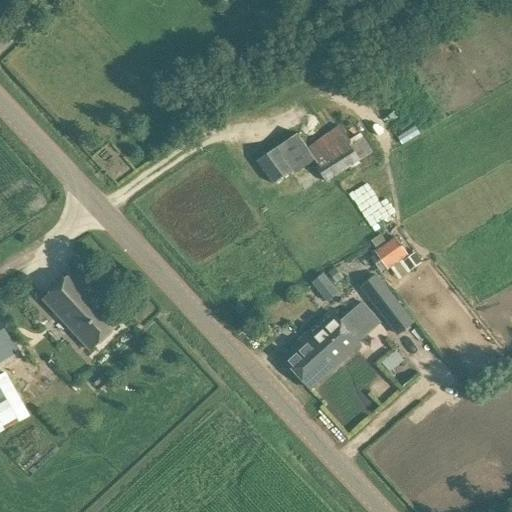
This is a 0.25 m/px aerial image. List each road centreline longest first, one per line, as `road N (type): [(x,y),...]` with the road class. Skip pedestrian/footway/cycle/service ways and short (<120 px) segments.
road 1 (tertiary): [(385,511),(105,211)]
road 2 (tertiary): [(105,211),(0,99)]
road 3 (unclassified): [(0,272),(105,211)]
